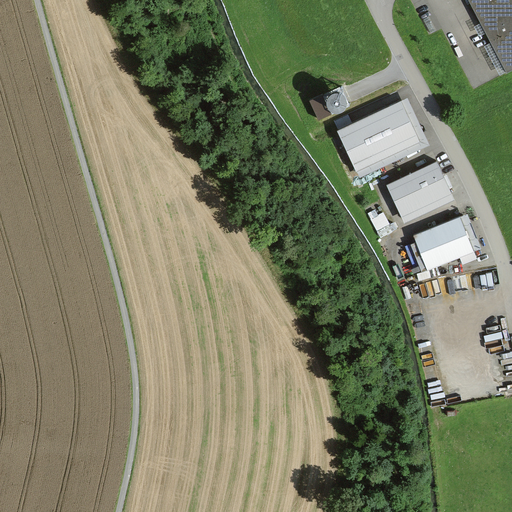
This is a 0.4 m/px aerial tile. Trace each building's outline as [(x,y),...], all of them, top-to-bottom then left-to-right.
[(511,0),(471,0),(509,75),(511,73),(511,0)] [(502,75),(508,72),(492,43),(486,46),(502,75)] [(312,99),(320,116),(350,102),(342,85),(312,99)] [(402,100),(340,127),(358,166),(419,139),(402,100)] [(440,164),(391,185),(408,223),(456,201),(440,164)] [(385,211),(372,218),(382,236),(395,229),(385,211)] [(463,220),(418,237),(431,269),(463,258),(465,263),(477,259),(463,220)]
